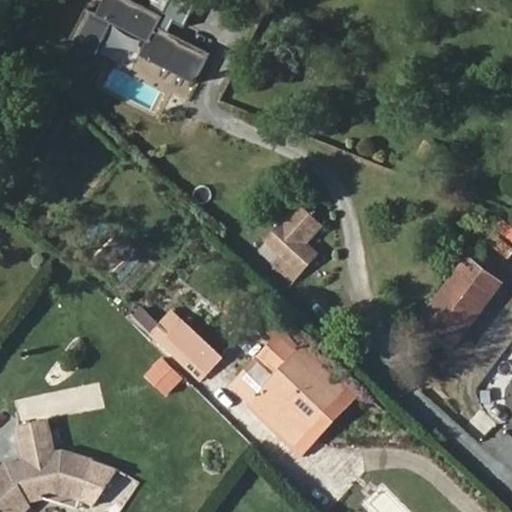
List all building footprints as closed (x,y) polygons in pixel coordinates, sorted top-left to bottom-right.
[(106,0),(96,19),(86,13),(68,45),(94,60),(111,29),(145,48),(137,62),(191,92),(208,62),(156,34),(162,23),(119,0),(106,0)] [(325,257),(315,246),(329,230),(301,204),(266,243),(282,260),(276,266),(295,286),(325,257)] [(420,323),(453,354),(506,286),(471,257),(420,323)] [(212,359),(169,316),(147,338),(164,355),(185,375),(190,380),(212,359)] [(282,328),(230,380),(251,403),(304,349),(282,328)] [(296,447),(349,395),(304,349),(251,403),(296,447)] [(185,375),(164,355),(150,369),(171,390),(185,375)] [(0,511),(4,511),(17,504),(22,511),(26,511),(38,504),(34,499),(52,498),(75,504),(87,464),(59,456),(51,459),(42,424),(14,432),(15,451),(23,463),(2,467),(0,468),(0,511)]
